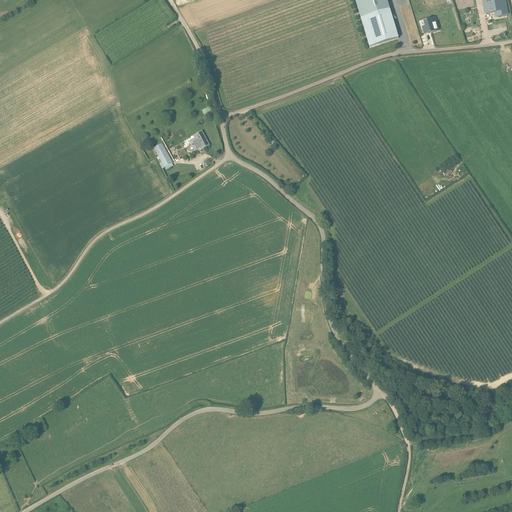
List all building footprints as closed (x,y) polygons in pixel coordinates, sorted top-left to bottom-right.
[(386,0),(354,0),(369,47),(398,39),(386,0)] [(503,0),(483,0),(486,14),(496,12),(497,17),(507,15),(503,0)] [(423,27),(422,27),(422,28),(422,29),(424,34),(430,32),(431,33),(439,31),(436,23),(435,18),(435,17),(434,18),(432,18),(427,20),(427,21),(424,22),(425,26),(423,27)] [(201,150),(209,145),(202,131),(193,136),(195,139),(190,141),(195,151),(200,148),(201,150)] [(162,169),(172,163),(161,144),(154,148),(155,150),(153,151),(160,164),(162,169)]
